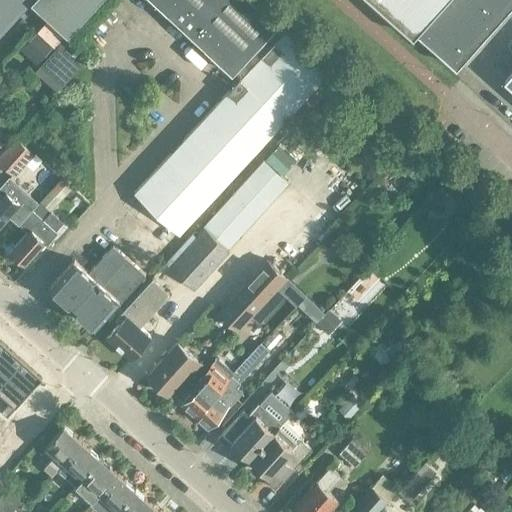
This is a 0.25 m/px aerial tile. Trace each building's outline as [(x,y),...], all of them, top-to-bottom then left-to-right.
[(0,0),(0,36),(32,2),(33,0),(0,0)] [(33,0),(32,2),(44,13),(68,34),(99,0),(33,0)] [(153,0),(231,73),(234,70),(242,77),(283,33),(275,26),(277,24),(251,0),(153,0)] [(373,0),(414,36),(418,31),(445,0),(373,0)] [(511,0),(445,0),(418,31),(457,66),(511,3),(511,0)] [(42,50),(48,42),(52,46),(63,33),(49,19),(37,31),(39,33),(32,41),(42,50)] [(283,33),(242,77),(135,192),(179,232),(328,71),(285,31),(283,33)] [(66,81),(86,59),(75,50),(56,72),(66,81)] [(16,135),(0,152),(0,160),(14,174),(34,152),(16,135)] [(415,151),(402,165),(415,177),(428,163),(415,151)] [(193,235),(197,238),(185,250),(183,247),(179,252),(181,255),(170,267),(193,288),(229,249),(228,249),(289,182),(263,159),(203,225),(202,225),(193,235)] [(10,177),(10,178),(0,188),(4,192),(0,196),(0,228),(11,216),(19,223),(38,202),(10,177)] [(55,232),(63,223),(40,203),(32,212),(32,211),(19,225),(27,233),(10,251),(25,264),(55,231),(55,232)] [(74,260),(50,287),(94,327),(115,304),(117,307),(146,275),(127,257),(113,244),(88,272),(74,260)] [(238,329),(252,315),(259,322),(284,295),(277,287),(286,277),(267,260),(219,312),(238,329)] [(355,317),(389,282),(372,265),(338,300),(355,317)] [(138,326),(168,294),(152,279),(116,319),(119,323),(106,337),(130,359),(150,337),(138,326)] [(299,302),(317,318),(326,308),(308,292),(299,302)] [(329,330),(341,317),(330,306),(318,320),(329,330)] [(406,335),(384,347),(390,359),(412,347),(406,335)] [(191,379),(204,365),(177,342),(148,375),(169,394),(186,374),(191,379)] [(261,342),(234,372),(208,401),(194,416),(208,428),(228,406),(242,390),(237,385),(269,349),(262,343),(261,342)] [(0,351),(0,387),(24,361),(6,345),(0,351)] [(208,401),(234,372),(216,357),(189,387),(193,390),(181,404),(194,416),(208,401)] [(24,361),(0,387),(0,393),(10,402),(2,411),(8,416),(42,378),(33,369),(24,361)] [(352,394),(339,409),(349,417),(362,403),(352,394)] [(233,443),(251,458),(280,426),(283,422),(269,410),(259,402),(248,414),(244,410),(219,437),(230,447),(233,443)] [(64,426),(46,445),(56,454),(44,467),(53,475),(64,462),(82,442),(64,426)] [(280,426),(251,458),(268,474),(265,479),(275,488),(311,448),(301,439),(298,442),(280,426)] [(338,452),(354,466),(367,451),(351,437),(338,452)] [(76,484),(99,458),(82,442),(64,462),(58,469),(76,484)] [(94,500),(117,474),(99,458),(76,484),(94,500)] [(410,500),(437,470),(426,460),(399,490),(410,500)] [(301,511),(327,511),(339,500),(328,490),(342,475),(331,465),(294,506),(301,511)] [(114,511),(135,490),(117,474),(94,500),(90,503),(100,511),(114,511)] [(376,511),(398,489),(394,485),(383,475),(356,504),(365,511),(376,511)] [(18,511),(26,504),(8,487),(0,496),(0,507),(5,511),(18,511)] [(146,511),(153,506),(135,490),(114,511),(146,511)]
